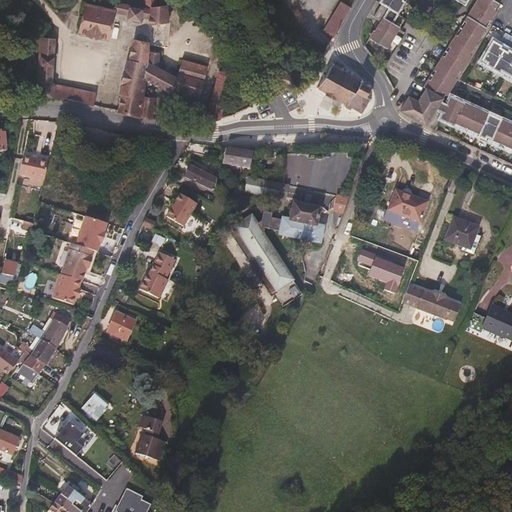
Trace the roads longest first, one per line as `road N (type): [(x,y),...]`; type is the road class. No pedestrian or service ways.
road 1 (residential): [(36,425),(62,389),(186,133)]
road 2 (tertiary): [(186,133),(70,111),(0,110)]
road 3 (tertiary): [(373,125),(186,133)]
road 4 (unknown): [(226,0),(281,112)]
road 5 (tertiary): [(511,177),(398,125)]
road 6 (tertiary): [(365,0),(350,25),(350,46),(376,81),(383,110)]
